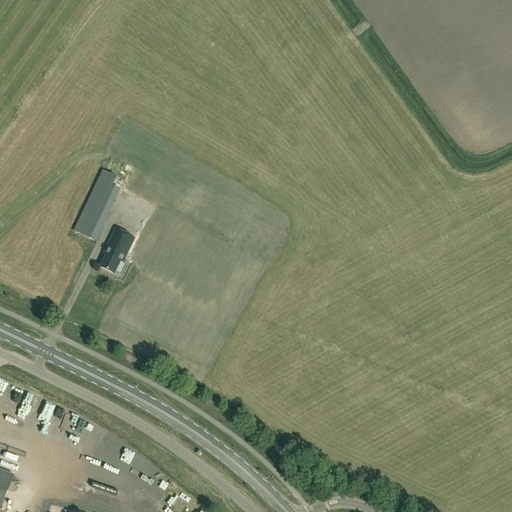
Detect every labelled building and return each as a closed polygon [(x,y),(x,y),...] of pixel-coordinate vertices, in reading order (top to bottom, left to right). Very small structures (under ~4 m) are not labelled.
[(122,121),(83,232),(101,238),(119,186),(111,184),(113,179),(120,181),(121,177),(128,180),(146,129),(122,121)] [(147,176),(152,159),(142,156),(137,173),(147,176)] [(170,197),(182,201),(196,164),(184,159),(170,197)] [(223,178),(204,221),(214,225),(228,194),(229,195),(234,183),(223,178)] [(258,199),(251,220),(260,224),(268,203),(258,199)] [(195,219),(200,209),(187,202),(182,213),(195,219)] [(131,247),(136,249),(138,245),(133,243),(135,238),(117,229),(105,253),(108,255),(102,268),(115,274),(121,261),(124,262),(131,247)] [(127,277),(134,265),(128,262),(122,274),(127,277)] [(0,510),(14,475),(0,469),(0,510)]
